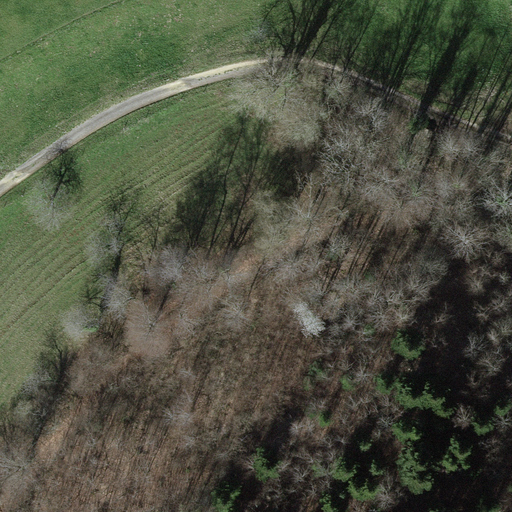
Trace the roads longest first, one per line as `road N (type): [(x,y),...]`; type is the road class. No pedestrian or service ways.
road 1 (track): [(511,183),(357,211),(256,251),(57,414),(0,498)]
road 2 (track): [(511,140),(334,70),(284,60),(215,73),(113,112),(0,186)]
